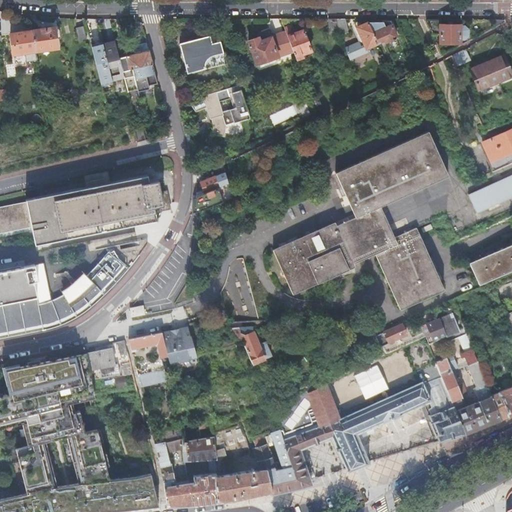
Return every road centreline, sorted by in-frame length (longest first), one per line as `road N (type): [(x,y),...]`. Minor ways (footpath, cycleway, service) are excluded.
road 1 (residential): [(511,10),(146,7)]
road 2 (residential): [(86,335),(138,282),(177,224),(186,197),(177,141)]
road 3 (residential): [(257,511),(438,453)]
road 4 (residential): [(177,141),(0,186)]
road 5 (primary): [(511,441),(376,511)]
road 6 (residential): [(146,7),(0,2)]
road 7 (residential): [(177,141),(146,7)]
